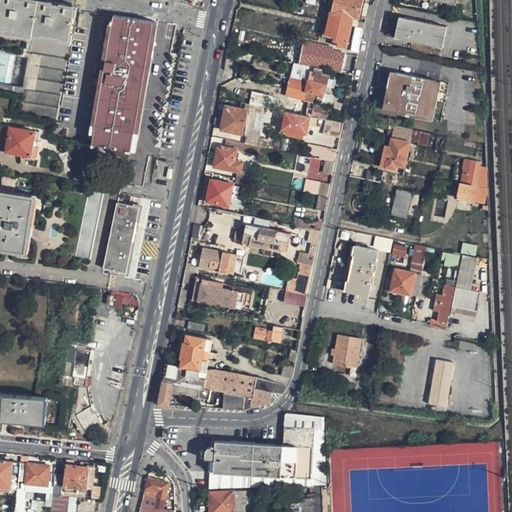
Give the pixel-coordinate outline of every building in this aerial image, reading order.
[(6,0),(0,0),(0,31),(4,32),(4,30),(21,33),(21,35),(27,37),(24,57),(20,86),(15,117),(52,123),(49,138),(85,145),(84,151),(127,159),(129,152),(130,152),(150,23),(107,16),(70,10),(6,0)] [(332,0),(325,39),(337,42),(336,46),(344,48),(351,17),(358,17),(362,0),(332,0)] [(407,24),(404,24),(400,45),(446,55),(447,49),(450,34),(441,32),(442,25),(408,17),(407,24)] [(354,28),(349,52),(357,54),(362,30),(354,28)] [(302,42),(298,64),(312,67),(321,69),(341,72),(345,53),(331,50),(331,48),(302,42)] [(247,63),(248,56),(241,55),(239,62),(247,63)] [(294,63),(288,88),(287,95),(305,98),(307,91),(309,82),(310,74),(312,67),(298,64),(294,63)] [(321,69),(312,67),(310,74),(309,82),(307,91),(305,98),(317,101),(316,106),(324,107),(324,103),(322,102),(324,93),(322,93),(324,84),(326,84),(328,77),(334,79),(334,76),(328,75),(321,73),(321,69)] [(395,72),(387,110),(429,119),(438,81),(395,72)] [(268,112),(269,108),(245,104),(245,107),(268,112)] [(220,131),(243,135),(245,127),(255,129),(257,114),(239,110),(225,108),(224,110),(221,127),(220,131)] [(328,112),(313,109),(311,116),(312,116),(327,119),(328,112)] [(279,134),(305,140),(310,117),(284,111),(279,134)] [(340,139),(343,122),(332,120),(329,137),(340,139)] [(395,126),(393,136),(391,147),(386,146),(382,165),(395,167),(396,165),(406,167),(412,140),(410,140),(411,136),(412,130),(395,126)] [(0,134),(0,151),(5,153),(29,157),(32,133),(10,128),(1,127),(0,134)] [(245,127),(243,135),(253,137),(254,134),(255,129),(245,127)] [(429,133),(412,130),(411,136),(417,137),(417,141),(427,143),(429,133)] [(254,134),(253,137),(251,145),(254,145),(258,146),(260,135),(254,134)] [(329,160),(335,161),(338,146),(332,144),(329,160)] [(213,167),(240,172),(241,165),(234,163),(237,149),(237,146),(231,145),(230,148),(220,146),(220,148),(217,148),(213,167)] [(479,165),(480,161),(464,157),(462,167),(463,167),(460,182),(459,182),(456,197),(484,202),(485,194),(474,192),(479,165)] [(321,173),(332,175),(335,161),(329,160),(324,159),(321,173)] [(484,166),(479,165),(474,192),(485,194),(484,166)] [(198,199),(206,201),(227,205),(231,184),(210,179),(211,173),(203,171),(198,199)] [(320,180),(317,194),(322,195),(328,196),(331,182),(320,180)] [(88,188),(75,256),(89,259),(103,191),(88,188)] [(400,190),(397,189),(392,211),(394,212),(400,190)] [(413,193),(400,190),(394,212),(407,215),(413,193)] [(0,192),(0,247),(24,252),(32,198),(0,192)] [(116,202),(103,267),(126,272),(138,206),(116,202)] [(295,218),(293,225),(313,229),(321,231),(322,223),(316,222),(295,218)] [(193,223),(190,240),(196,241),(200,224),(193,223)] [(244,233),(243,241),(249,243),(249,244),(280,250),(280,249),(288,250),(292,232),(246,223),(244,233)] [(243,241),(244,233),(236,232),(235,240),(243,241)] [(370,301),(380,252),(389,254),(392,241),(376,238),(373,251),(355,247),(347,295),(359,297),(359,299),(370,301)] [(463,244),(462,253),(476,254),(476,245),(463,244)] [(393,245),(392,255),(405,256),(406,246),(393,245)] [(414,257),(424,260),(427,248),(416,246),(414,257)] [(202,248),(198,267),(234,273),(235,264),(237,256),(237,254),(202,248)] [(316,256),(300,253),(298,262),(301,262),(314,265),(316,256)] [(443,254),(443,266),(458,266),(458,254),(443,254)] [(477,257),(462,254),(454,286),(454,288),(470,291),(471,289),(477,257)] [(244,258),(237,256),(235,264),(243,266),(244,258)] [(310,282),(314,265),(301,262),(298,279),(291,278),(288,291),(301,293),(308,294),(310,282)] [(391,290),(416,295),(421,276),(395,271),(391,290)] [(421,276),(416,295),(424,296),(428,277),(421,276)] [(223,284),(196,278),(192,300),(248,312),(252,295),(222,289),(223,284)] [(437,321),(446,323),(448,317),(450,307),(454,288),(454,286),(445,285),(443,294),(442,300),(437,299),(435,311),(440,312),(437,321)] [(476,313),(480,292),(471,289),(470,291),(454,288),(450,307),(476,313)] [(113,290),(110,292),(108,304),(121,307),(123,302),(138,305),(139,299),(132,293),(113,290)] [(473,322),(476,313),(450,307),(448,317),(473,322)] [(189,321),(187,328),(201,331),(202,324),(189,321)] [(255,328),(253,337),(279,342),(281,327),(272,325),(272,330),(255,328)] [(257,377),(217,370),(207,371),(213,341),(207,340),(187,335),(182,334),(176,365),(167,364),(163,381),(176,383),(201,388),(226,393),(246,396),(243,410),(250,408),(272,403),(281,394),(286,384),(274,381),(257,377)] [(352,368),(357,368),(359,354),(360,347),(362,339),(338,335),(332,364),(338,365),(352,368)] [(63,336),(58,365),(69,367),(72,348),(81,350),(83,339),(63,336)] [(81,350),(72,348),(69,367),(68,374),(73,375),(71,385),(78,386),(77,401),(75,400),(70,420),(74,420),(83,434),(101,422),(94,412),(90,406),(91,388),(86,387),(92,352),(81,350)] [(436,358),(429,403),(447,406),(455,361),(436,358)] [(338,365),(337,374),(350,376),(352,368),(338,365)] [(163,381),(161,392),(159,406),(169,406),(169,403),(178,404),(179,395),(198,399),(201,388),(176,383),(163,381)] [(0,420),(46,423),(47,396),(0,393),(0,420)] [(222,409),(243,410),(246,396),(226,393),(222,409)] [(282,427),(281,446),(312,449),(313,428),(323,428),(323,417),(287,414),(282,418),(282,427)] [(295,478),(309,479),(309,485),(321,484),(327,484),(326,478),(326,470),(311,471),(312,449),(281,446),(218,441),(211,445),(211,447),(207,447),(205,454),(205,460),(210,460),(209,472),(214,472),(295,478)] [(0,487),(8,488),(15,489),(16,481),(19,462),(12,461),(0,459),(0,487)] [(26,463),(19,462),(16,481),(24,482),(48,485),(50,465),(26,463)] [(85,489),(87,468),(67,465),(65,476),(65,482),(62,482),(63,476),(54,475),(52,495),(62,496),(63,491),(76,493),(77,488),(85,489)] [(87,468),(85,489),(91,489),(94,468),(87,468)] [(209,472),(208,489),(213,489),(256,487),(268,486),(309,485),(309,479),(295,478),(214,472),(209,472)] [(147,478),(144,494),(157,497),(165,499),(168,482),(147,478)] [(309,485),(310,502),(301,503),(292,503),(290,503),(290,511),(292,511),(322,511),(321,484),(309,485)] [(209,511),(233,511),(233,492),(209,493),(209,511)] [(50,511),(67,511),(69,497),(62,496),(52,495),(50,511)] [(76,498),(69,497),(67,511),(70,511),(75,510),(76,498)] [(157,497),(155,509),(163,509),(165,499),(157,497)]
